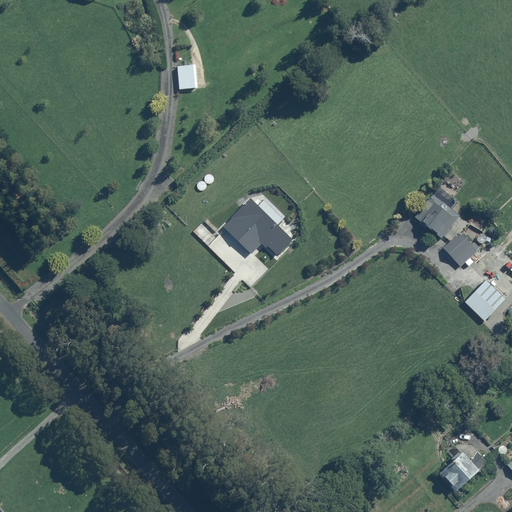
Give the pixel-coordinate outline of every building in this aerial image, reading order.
[(194,64),(176,66),(178,90),(197,88),(194,64)] [(457,200),(439,186),(415,217),(442,239),(459,218),(449,209),(457,200)] [(461,232),(443,249),(460,266),(478,249),(461,232)] [(486,281),(465,302),(484,322),(505,300),(486,281)] [(471,459),(462,450),(438,473),(455,491),(486,462),(477,453),(471,459)]
